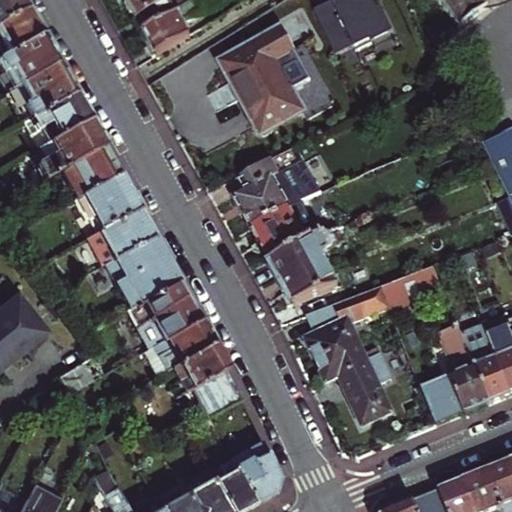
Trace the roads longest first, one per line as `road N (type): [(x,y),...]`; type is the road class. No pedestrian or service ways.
road 1 (residential): [(329,508),(224,293),(62,0)]
road 2 (residential): [(511,429),(329,508)]
